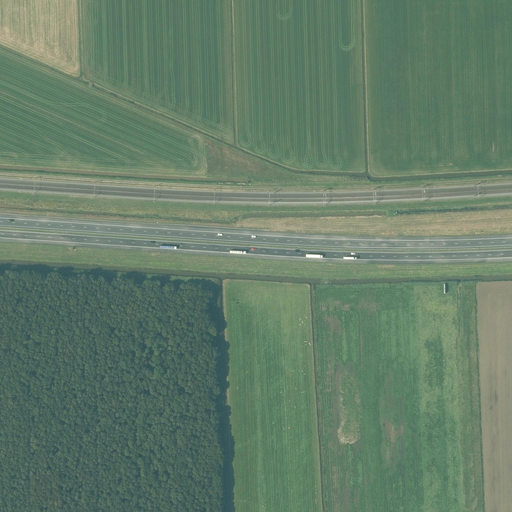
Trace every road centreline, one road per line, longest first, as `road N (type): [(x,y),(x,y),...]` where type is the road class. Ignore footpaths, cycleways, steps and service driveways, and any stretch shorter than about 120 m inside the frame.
road 1 (motorway): [(511,238),(371,244),(0,222)]
road 2 (motorway): [(0,234),(370,256),(511,252)]
